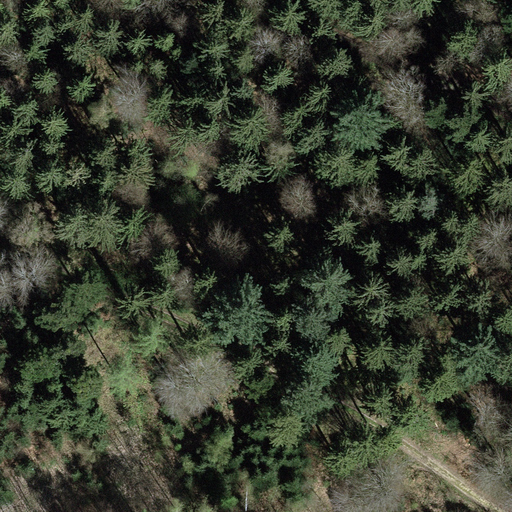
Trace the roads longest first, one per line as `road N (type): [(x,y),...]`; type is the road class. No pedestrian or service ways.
road 1 (track): [(501,511),(335,397),(0,243)]
road 2 (track): [(254,0),(511,112)]
